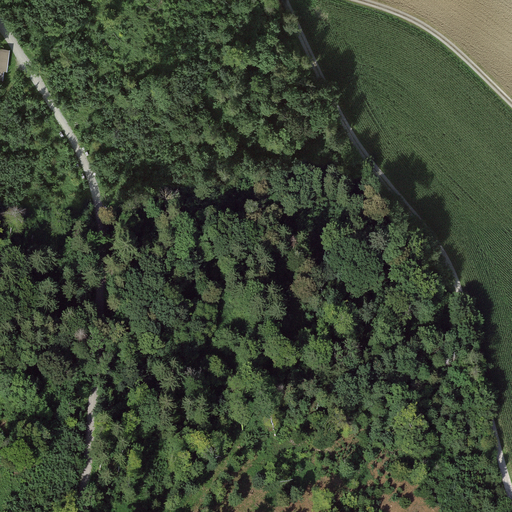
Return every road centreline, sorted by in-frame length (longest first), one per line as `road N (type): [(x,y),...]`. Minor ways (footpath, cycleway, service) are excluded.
road 1 (track): [(285,0),(353,146),(433,235),(457,289),(511,508)]
road 2 (track): [(76,511),(93,449),(100,218),(91,169),(0,26)]
road 3 (track): [(511,104),(427,28),(358,0)]
